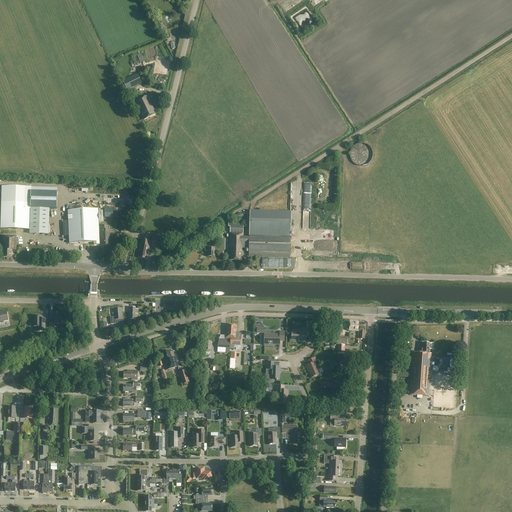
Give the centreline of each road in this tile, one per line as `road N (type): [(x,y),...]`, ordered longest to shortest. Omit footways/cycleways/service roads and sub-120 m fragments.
road 1 (track): [(159,272),(170,255),(511,35)]
road 2 (unclassified): [(511,279),(121,268)]
road 3 (tertiary): [(121,268),(196,0)]
road 4 (tertiary): [(99,345),(230,307),(371,310)]
road 5 (track): [(383,511),(404,321)]
road 6 (tertiary): [(511,313),(376,311)]
